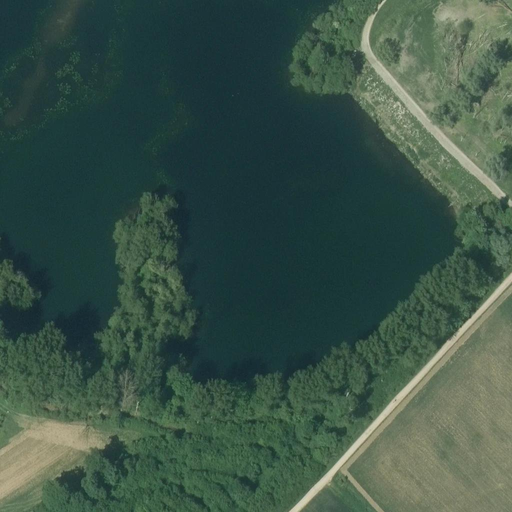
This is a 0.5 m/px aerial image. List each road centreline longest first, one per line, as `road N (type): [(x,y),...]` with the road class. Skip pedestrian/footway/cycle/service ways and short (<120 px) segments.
road 1 (track): [(293,511),(511,276)]
road 2 (track): [(384,0),(363,36),(371,60),(511,207)]
